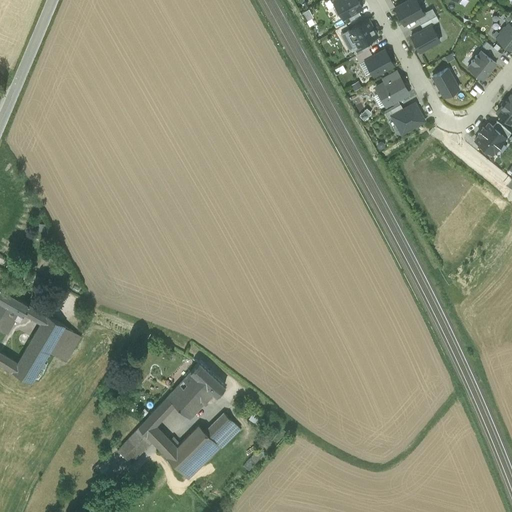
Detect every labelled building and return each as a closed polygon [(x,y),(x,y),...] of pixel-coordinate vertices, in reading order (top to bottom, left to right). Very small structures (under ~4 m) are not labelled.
[(362,6),(357,0),(328,0),(339,19),(345,16),(357,9),(362,6)] [(404,0),(393,6),(404,25),(416,18),(425,13),(424,12),(417,0),(404,0)] [(425,13),(416,18),(420,24),(436,15),(432,8),(424,12),(425,13)] [(347,21),(360,15),(357,9),(345,16),(347,21)] [(375,33),(365,14),(343,26),(352,45),(362,39),(375,33)] [(436,15),(420,24),(422,28),(431,23),(432,24),(439,20),(436,15)] [(511,51),(511,49),(511,24),(507,21),(507,22),(494,38),(511,51)] [(432,24),(431,23),(422,28),(409,35),(419,53),(441,40),(432,24)] [(367,47),(362,39),(349,46),(353,54),(367,47)] [(500,52),(486,41),(482,46),(496,57),(500,52)] [(370,54),(367,47),(353,54),(357,61),(360,60),(370,54)] [(370,54),(360,60),(369,77),(393,64),(383,47),(370,54)] [(496,62),(480,49),(466,66),(483,79),(496,62)] [(454,58),(451,52),(444,56),(447,62),(454,58)] [(431,76),(442,97),(460,87),(448,66),(431,76)] [(409,92),(395,68),(379,76),(382,81),(370,86),(382,107),(409,92)] [(511,94),(508,92),(492,111),(510,126),(511,123),(511,94)] [(425,120),(413,100),(389,114),(399,134),(425,120)] [(364,109),(359,114),(363,118),(368,114),(364,109)] [(470,140),(492,157),(508,136),(493,124),(487,119),(482,125),(479,124),(474,129),(476,133),(470,140)] [(496,121),(493,124),(508,136),(509,131),(496,121)] [(29,304),(0,286),(0,328),(7,333),(19,311),(23,313),(29,304)] [(46,314),(29,304),(23,313),(41,323),(46,314)] [(17,362),(12,371),(31,382),(49,350),(64,326),(65,325),(46,314),(41,323),(17,362)] [(64,326),(49,350),(59,356),(74,332),(64,326)] [(81,336),(74,332),(59,356),(66,360),(81,336)] [(17,362),(0,351),(0,363),(12,371),(17,362)] [(199,361),(181,380),(204,402),(213,392),(216,394),(224,385),(199,361)] [(181,380),(167,395),(175,404),(190,417),(204,402),(181,380)] [(167,395),(138,427),(146,435),(155,425),(175,404),(167,395)] [(224,412),(204,431),(213,439),(218,434),(232,420),(224,412)] [(232,420),(218,434),(226,442),(240,428),(232,420)] [(153,443),(163,433),(155,425),(146,435),(151,440),(153,443)] [(176,447),(166,456),(180,471),(213,439),(204,431),(198,425),(176,447)] [(138,427),(117,449),(130,463),(151,440),(146,435),(138,427)] [(158,448),(168,438),(163,433),(153,443),(158,448)] [(226,442),(218,434),(213,439),(220,447),(226,442)] [(168,438),(158,448),(166,456),(176,447),(168,438)] [(220,447),(213,439),(180,471),(188,479),(220,447)] [(259,447),(243,465),(248,470),(264,452),(259,447)]
